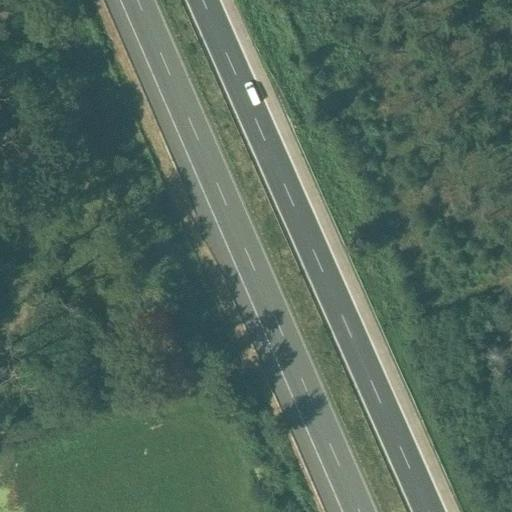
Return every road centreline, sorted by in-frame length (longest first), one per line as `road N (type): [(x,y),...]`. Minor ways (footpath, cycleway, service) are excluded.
road 1 (motorway): [(432,511),(201,0)]
road 2 (motorway): [(137,0),(357,511)]
